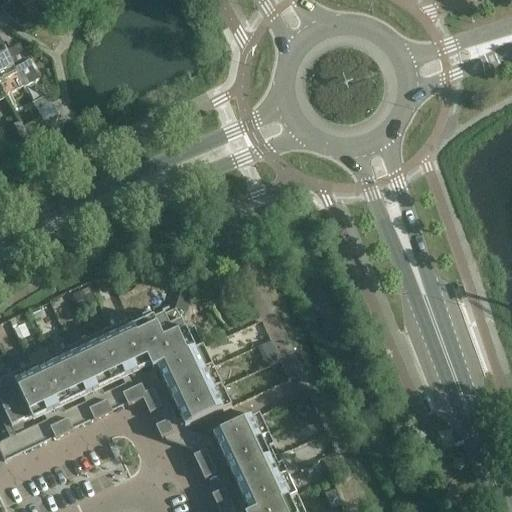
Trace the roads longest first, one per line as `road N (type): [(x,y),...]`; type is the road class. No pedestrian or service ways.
road 1 (tertiary): [(504,511),(369,150)]
road 2 (tertiary): [(0,259),(63,219),(286,116)]
road 3 (residential): [(160,477),(135,421),(0,483)]
road 4 (tertiary): [(406,76),(372,34),(337,28),(303,43)]
